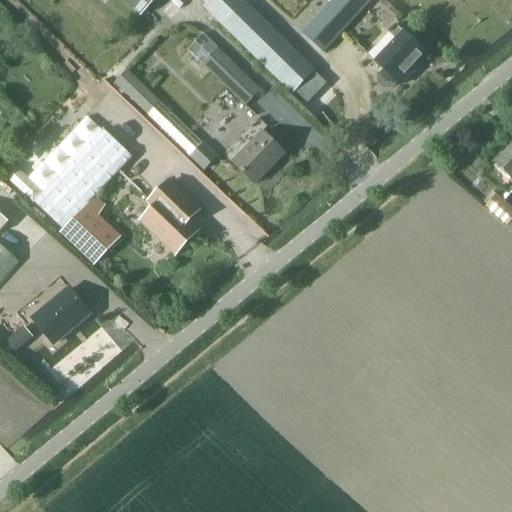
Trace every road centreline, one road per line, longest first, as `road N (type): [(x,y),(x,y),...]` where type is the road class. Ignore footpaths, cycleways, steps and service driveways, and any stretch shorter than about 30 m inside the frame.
road 1 (unclassified): [(511,68),(0,495)]
road 2 (track): [(370,187),(185,0)]
